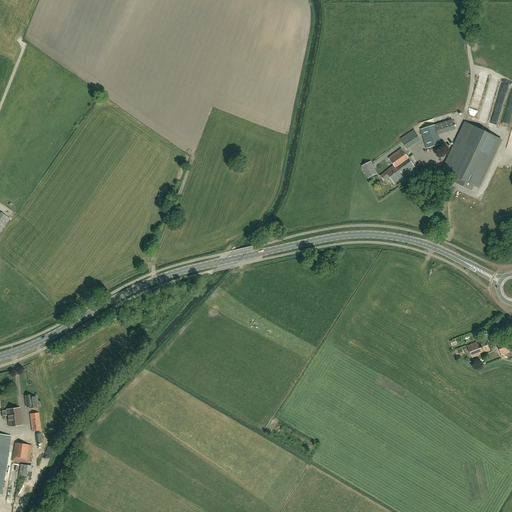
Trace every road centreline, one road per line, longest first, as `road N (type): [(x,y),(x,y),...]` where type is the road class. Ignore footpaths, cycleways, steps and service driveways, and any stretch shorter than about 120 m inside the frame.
road 1 (primary): [(222,261),(341,235),(392,236),(434,247),(499,282)]
road 2 (primary): [(222,261),(130,290),(0,357)]
